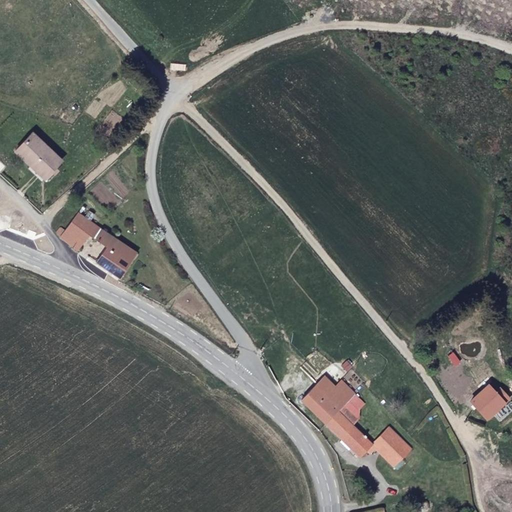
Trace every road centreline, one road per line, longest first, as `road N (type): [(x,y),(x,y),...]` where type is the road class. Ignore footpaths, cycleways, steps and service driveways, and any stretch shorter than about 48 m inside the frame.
road 1 (track): [(174,89),(470,430),(464,477),(480,511)]
road 2 (track): [(511,46),(471,33),(347,22),(290,29),(235,49),(174,89)]
road 3 (residential): [(174,89),(154,156),(157,207),(249,352),(241,380)]
road 4 (secondary): [(79,285),(152,316),(241,380)]
road 5 (secondary): [(241,380),(281,409),(307,445),(325,511)]
road 6 (residential): [(0,181),(41,222),(79,285)]
